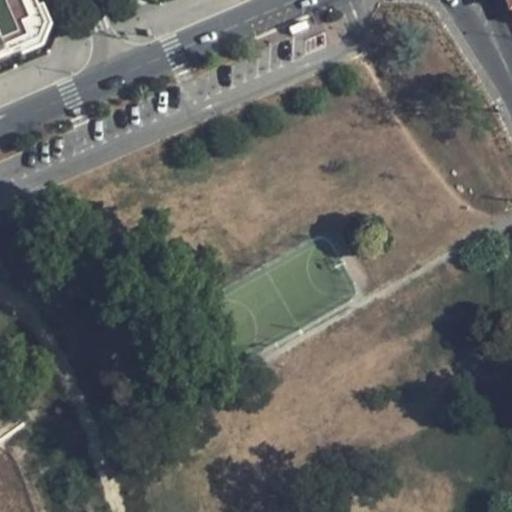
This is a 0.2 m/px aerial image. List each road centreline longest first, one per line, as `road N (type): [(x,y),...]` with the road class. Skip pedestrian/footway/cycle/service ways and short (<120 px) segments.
road 1 (secondary): [(120,76),(304,0)]
road 2 (secondary): [(0,126),(120,76)]
